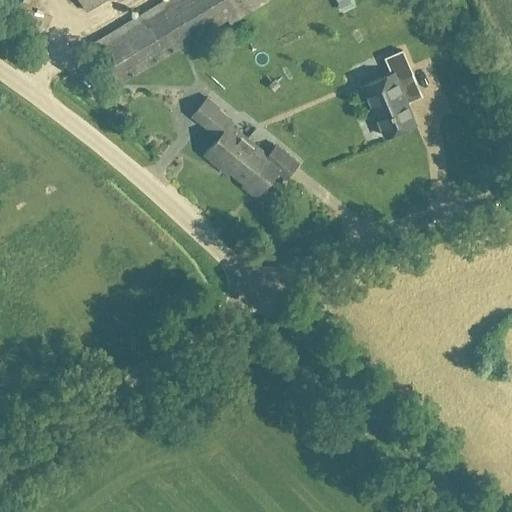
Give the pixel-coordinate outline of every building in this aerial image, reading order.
[(104,0),(80,0),(87,11),(104,0)] [(236,14),(239,19),(271,0),(167,0),(95,44),(119,84),(236,14)] [(37,33),(42,21),(27,14),(22,25),(37,33)] [(364,86),(386,137),(415,124),(397,83),(413,76),(403,51),(385,59),(392,74),(364,86)] [(288,179),(300,165),(277,146),(269,155),(232,124),(234,122),(219,110),(220,108),(208,98),(193,115),(220,137),(206,154),(220,166),(222,163),(246,183),(244,185),(257,196),(278,171),(288,179)] [(294,186),(267,194),(277,230),(304,222),(294,186)]
